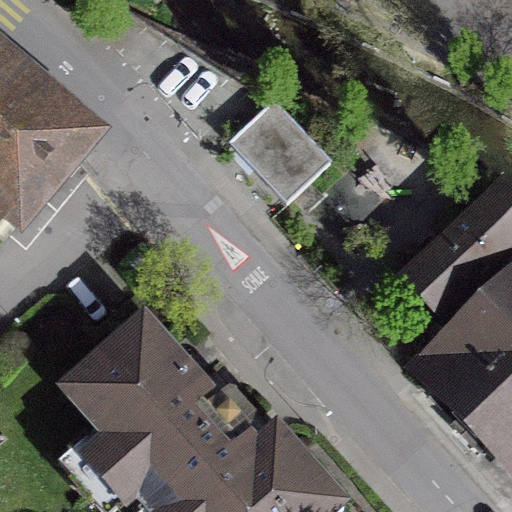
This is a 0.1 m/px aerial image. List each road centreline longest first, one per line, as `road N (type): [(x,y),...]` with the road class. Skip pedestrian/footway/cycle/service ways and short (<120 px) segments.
road 1 (residential): [(463,511),(161,177)]
road 2 (residential): [(161,177),(0,9)]
road 3 (residential): [(161,177),(0,301)]
road 4 (residential): [(511,67),(392,0)]
